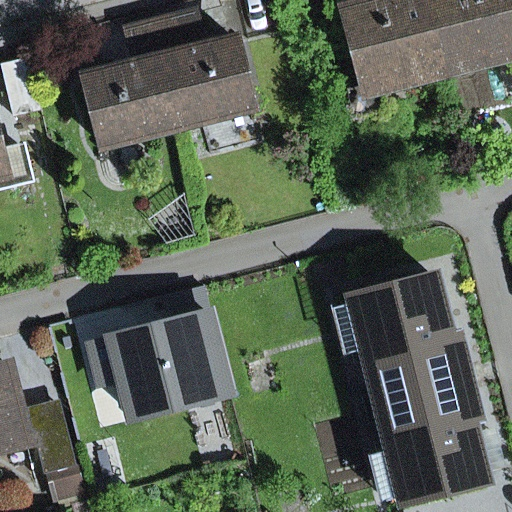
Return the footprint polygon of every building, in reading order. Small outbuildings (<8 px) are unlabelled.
[(395,0),(346,13),(366,90),(446,69),(428,0),(395,0)] [(511,0),(428,0),(446,69),(511,51),(511,0)] [(203,36),(198,15),(153,26),(178,128),(253,109),(236,40),(206,47),(199,49),(196,38),(203,36)] [(86,78),(103,146),(178,128),(153,26),(130,32),(138,64),(86,78)] [(199,49),(206,47),(203,36),(196,38),(199,49)] [(1,66),(14,117),(39,111),(27,59),(1,66)] [(23,148),(2,153),(7,173),(0,175),(0,186),(30,180),(23,148)] [(473,433),(470,423),(477,421),(456,335),(448,337),(434,280),(353,300),(354,305),(366,351),(391,449),(403,496),(404,501),(485,480),(483,472),(473,433)] [(204,287),(174,295),(181,322),(210,314),(204,287)] [(351,355),(366,351),(354,305),(339,308),(351,355)] [(230,392),(211,316),(93,346),(99,368),(120,363),(124,378),(134,416),(211,397),(230,392)] [(120,363),(99,368),(103,383),(124,378),(120,363)] [(0,369),(0,449),(27,443),(8,367),(0,369)] [(46,472),(75,464),(61,407),(33,415),(46,472)] [(483,472),(498,468),(488,429),(473,433),(483,472)] [(388,500),(403,496),(391,449),(376,453),(388,500)]
